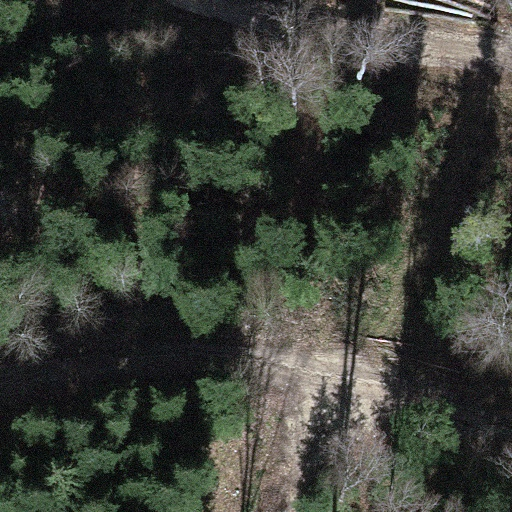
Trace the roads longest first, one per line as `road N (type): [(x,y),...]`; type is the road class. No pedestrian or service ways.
road 1 (track): [(0,376),(215,352),(304,358),(471,423),(511,430)]
road 2 (track): [(511,56),(296,20),(242,0)]
